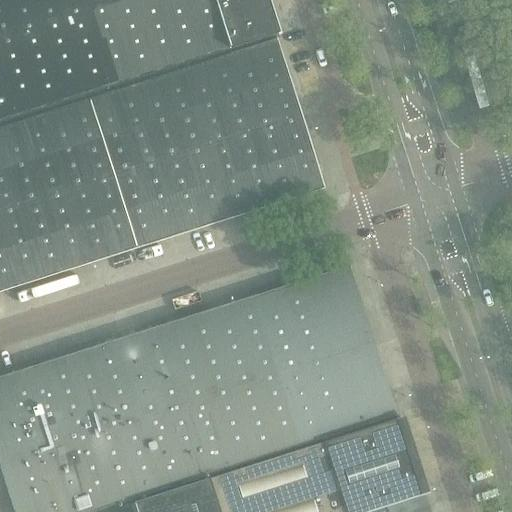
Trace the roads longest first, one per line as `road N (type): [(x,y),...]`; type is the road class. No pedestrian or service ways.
road 1 (unclassified): [(0,336),(364,221)]
road 2 (unclassified): [(364,221),(459,511)]
road 3 (secondary): [(419,198),(511,487)]
road 4 (secondary): [(456,186),(394,0)]
road 5 (unclassified): [(499,172),(443,0)]
road 6 (unclassified): [(300,0),(326,78),(387,111)]
road 7 (secondary): [(495,309),(456,186)]
